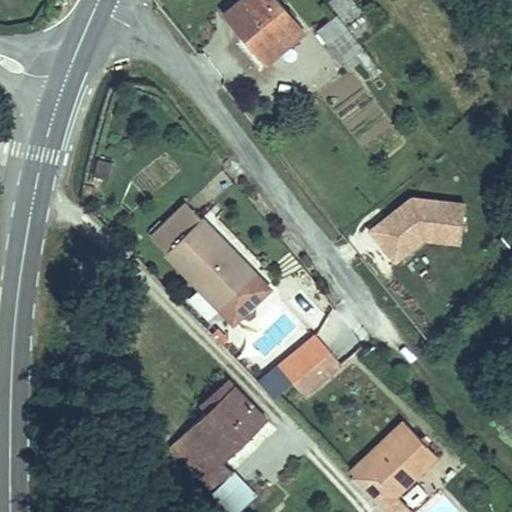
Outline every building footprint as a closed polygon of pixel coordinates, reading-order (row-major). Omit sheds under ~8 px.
[(278,0),(236,0),(223,11),(266,58),(303,28),(278,0)] [(354,0),(331,0),(357,35),(373,23),(354,0)] [(343,65),(363,46),(331,15),(312,34),(343,65)] [(367,50),(353,57),(363,77),(377,71),(367,50)] [(462,241),(466,201),(414,195),(372,228),(395,258),(424,236),(462,241)] [(198,220),(185,207),(149,240),(161,254),(217,313),(231,328),(266,294),(252,280),(198,220)] [(292,387),(329,353),(312,335),(276,368),(249,394),(265,410),(292,387)] [(329,353),(292,387),(304,400),(342,366),(329,353)] [(235,384),(217,400),(255,440),(272,423),(235,384)] [(219,474),(255,440),(217,400),(170,444),(191,464),(201,456),(219,474)] [(351,476),(407,422),(403,418),(347,472),(351,476)] [(395,492),(436,452),(407,422),(351,476),(381,506),(386,511),(410,511),(413,510),(395,492)]
